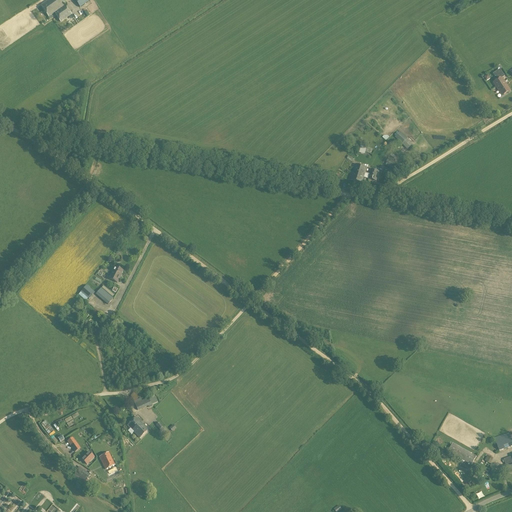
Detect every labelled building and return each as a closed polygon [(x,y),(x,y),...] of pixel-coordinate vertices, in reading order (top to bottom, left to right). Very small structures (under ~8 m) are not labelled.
[(71,15),(60,0),(49,0),(40,6),(48,17),(54,13),(60,22),(71,15)] [(498,79),(493,83),(502,97),(511,91),(502,78),(505,76),(500,69),(493,74),(495,77),(496,76),(498,79)] [(408,149),(411,145),(405,140),(407,138),(400,132),(395,137),(402,144),(408,149)] [(356,165),(351,180),(362,184),(363,178),(376,181),(379,172),(371,169),(370,174),(365,173),(367,168),(356,165)] [(117,283),(120,276),(122,271),(115,267),(109,279),(117,283)] [(89,300),(95,293),(86,286),(80,293),(89,300)] [(108,305),(113,299),(101,288),(96,294),(108,305)] [(149,398),(152,404),(157,402),(154,395),(149,398)] [(137,411),(151,405),(148,398),(134,404),(137,411)] [(66,422),(72,419),(72,418),(79,415),(78,413),(72,415),(72,416),(65,419),(66,422)] [(133,431),(141,423),(136,417),(127,426),(133,431)] [(141,423),(133,431),(140,438),(148,430),(147,429),(148,428),(146,426),(146,427),(141,423)] [(499,451),(511,446),(511,439),(510,433),(494,438),(499,451)] [(72,438),(67,441),(75,452),(80,448),(72,437),(72,438)] [(471,465),(476,456),(453,443),(448,452),(471,465)] [(87,465),(94,457),(89,452),(81,459),(87,465)] [(105,470),(115,465),(108,453),(99,457),(105,470)] [(485,460),(491,463),(494,458),(487,455),(485,460)] [(511,456),(504,459),(506,465),(502,466),(504,471),(511,468),(511,456)] [(85,482),(90,475),(79,467),(75,474),(85,482)]
